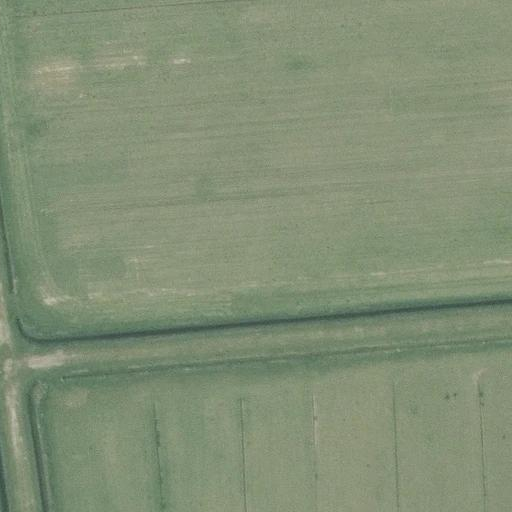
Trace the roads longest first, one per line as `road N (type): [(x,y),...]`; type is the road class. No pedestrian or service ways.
road 1 (track): [(511,322),(0,373)]
road 2 (track): [(0,269),(34,511)]
